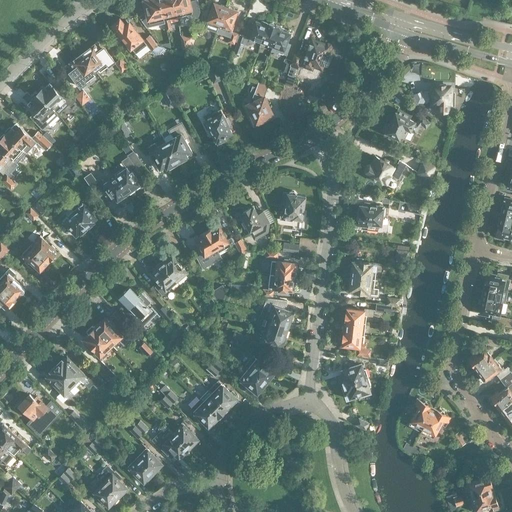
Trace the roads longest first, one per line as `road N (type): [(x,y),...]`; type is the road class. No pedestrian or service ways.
road 1 (tertiary): [(0,372),(74,290),(154,220),(310,136)]
road 2 (unclassified): [(306,403),(332,197),(330,167),(310,136)]
road 3 (residential): [(511,454),(453,369),(474,243)]
road 4 (residential): [(474,243),(511,87)]
road 5 (tertiary): [(310,136),(349,111),(400,31)]
road 6 (residential): [(219,482),(245,426),(278,406),(306,403)]
road 7 (unclassified): [(91,0),(0,85)]
road 8 (residential): [(306,403),(330,420),(354,511)]
